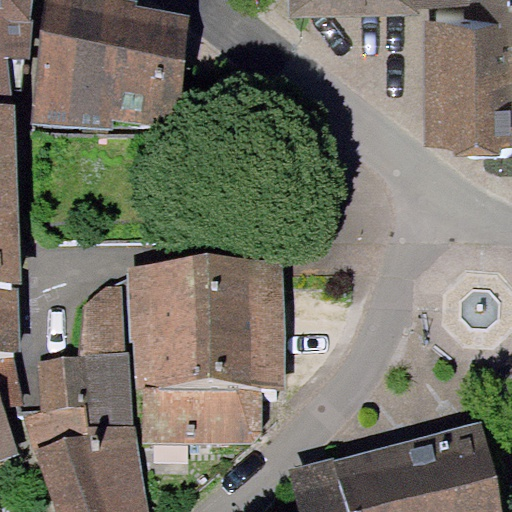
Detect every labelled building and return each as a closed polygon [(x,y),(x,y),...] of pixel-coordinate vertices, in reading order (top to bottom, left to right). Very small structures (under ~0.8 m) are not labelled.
[(0,0),(0,129),(57,129),(179,122),(188,15),(131,0),(0,0)] [(511,8),(440,10),(441,48),(442,131),(511,129),(511,8)] [(0,484),(48,469),(61,511),(157,511),(156,462),(253,453),(261,452),(271,410),(299,404),(306,279),(91,284),(87,363),(45,359),(39,304),(63,304),(57,129),(0,129),(0,484)] [(497,511),(481,446),(390,464),(404,511),(497,511)] [(404,511),(390,464),(308,483),(314,511),(404,511)]
